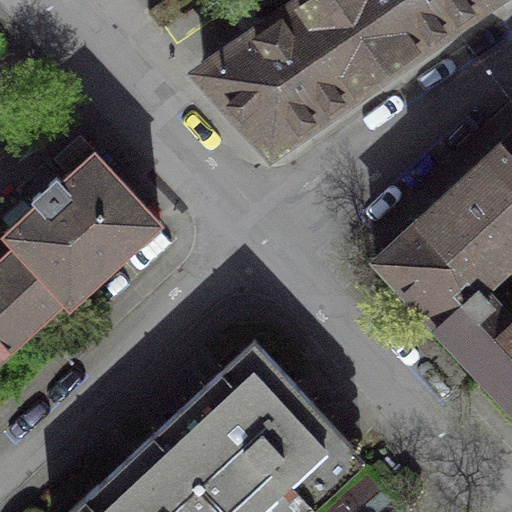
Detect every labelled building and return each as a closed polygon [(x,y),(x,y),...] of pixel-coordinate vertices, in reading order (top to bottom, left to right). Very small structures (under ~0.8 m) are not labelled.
[(161,26),(199,0),(161,0),(149,9),(161,26)] [(481,0),(303,0),(247,40),(244,36),(217,56),(219,59),(203,70),(266,140),(275,141),(481,0)] [(511,129),(374,257),(511,405),(511,129)] [(0,256),(0,356),(64,297),(69,303),(160,220),(94,149),(61,179),(56,173),(31,196),(36,202),(3,232),(14,243),(0,256)] [(280,511),(353,445),(253,338),(67,511),(280,511)]
